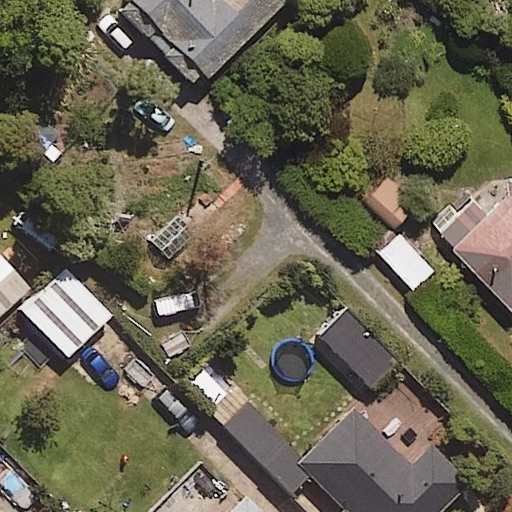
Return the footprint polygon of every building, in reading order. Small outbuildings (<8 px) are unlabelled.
[(280,0),(117,0),(111,7),(193,88),(280,0)] [(511,172),(507,167),(439,235),(511,308),(511,172)] [(415,206),(379,169),(353,194),(389,232),(415,206)] [(432,269),(396,230),(376,249),(412,287),(432,269)] [(0,311),(25,290),(0,262),(0,311)] [(106,315),(60,270),(16,313),(62,359),(106,315)] [(394,364),(338,311),(313,337),(369,390),(394,364)] [(285,493),(304,475),(335,506),(330,511),(331,511),(436,511),(464,484),(425,445),(445,432),(428,427),(396,405),(369,432),(347,410),(298,460),(206,365),(183,387),(285,493)] [(53,449),(25,424),(7,445),(35,469),(53,449)] [(254,511),(240,498),(225,511),(254,511)]
